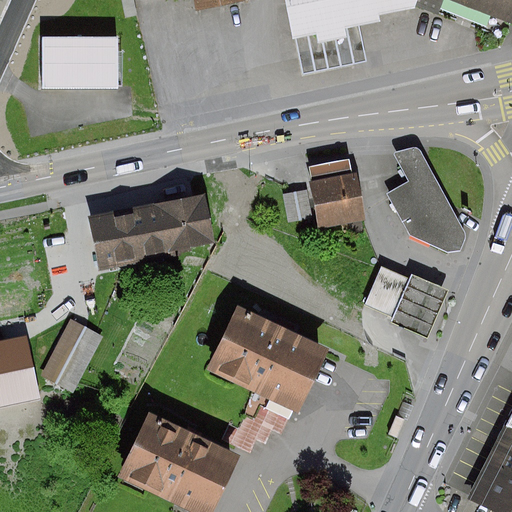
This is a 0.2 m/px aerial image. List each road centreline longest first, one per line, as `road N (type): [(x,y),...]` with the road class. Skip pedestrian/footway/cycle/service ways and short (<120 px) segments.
road 1 (secondary): [(0,188),(416,105)]
road 2 (primary): [(406,500),(511,256)]
road 3 (secondary): [(416,105),(458,115),(485,133),(511,175)]
